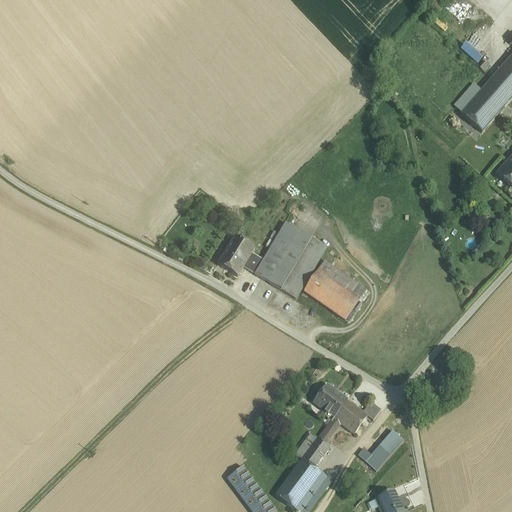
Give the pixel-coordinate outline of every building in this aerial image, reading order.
[(485,58),(467,43),(461,50),(479,65),(485,58)] [(511,56),(461,115),(482,134),(511,99),(511,56)] [(511,157),(496,176),(511,189),(511,157)] [(263,261),(252,254),(243,269),(254,276),(295,301),(327,249),(285,224),(263,261)] [(253,249),(235,238),(217,266),(237,278),(243,269),(252,254),(255,250),(253,249)] [(324,263),(303,293),(345,323),(358,304),(366,293),(324,263)] [(363,413),(326,386),(313,404),(333,419),(340,425),(354,435),(367,417),(363,413)] [(381,411),(370,403),(363,413),(367,417),(373,422),(381,411)] [(333,419),(318,440),(325,446),(340,425),(333,419)] [(393,432),(371,457),(364,450),(358,457),(376,473),(403,442),(393,432)] [(310,434),(294,456),(302,461),(318,440),(310,434)] [(302,461),(275,497),(294,511),(302,511),(327,480),(314,470),(329,449),(325,446),(318,440),(302,461)] [(274,511),(242,469),(227,480),(251,511),(274,511)] [(402,511),(393,492),(377,500),(383,511),(402,511)]
